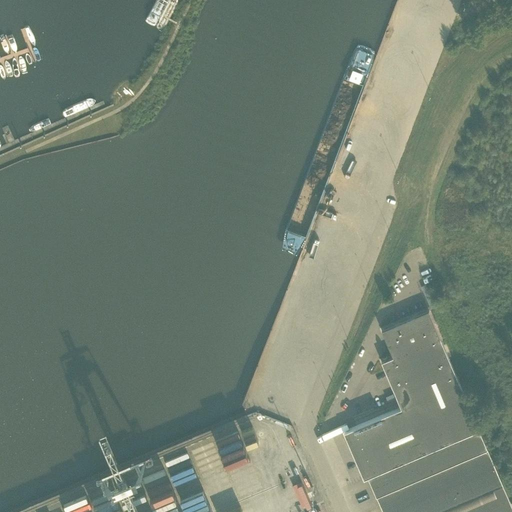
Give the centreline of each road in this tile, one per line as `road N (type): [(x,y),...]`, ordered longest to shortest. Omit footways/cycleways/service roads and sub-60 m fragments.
road 1 (unclassified): [(342,511),(303,420),(391,207),(375,154),(433,0)]
road 2 (track): [(511,56),(471,92),(441,156),(422,251)]
